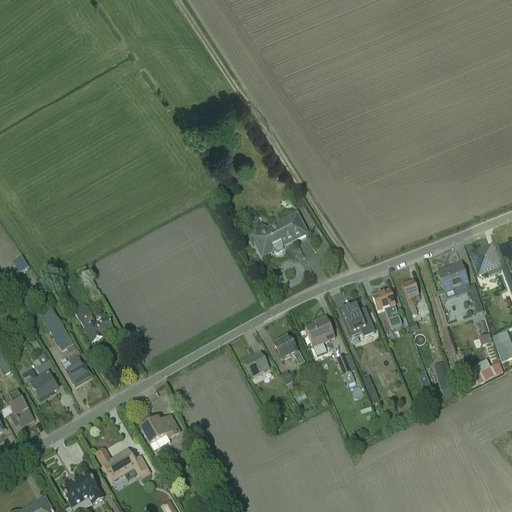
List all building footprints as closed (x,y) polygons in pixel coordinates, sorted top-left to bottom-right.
[(262,260),(309,237),(297,214),(251,237),(262,260)] [(479,280),(502,273),(494,249),(472,256),(479,280)] [(445,295),(469,287),(462,265),(438,272),(445,295)] [(407,304),(420,299),(415,283),(402,287),(407,304)] [(481,289),(475,292),(483,316),(490,314),(481,289)] [(378,313),(395,307),(391,293),(373,299),(378,313)] [(357,305),(338,313),(351,343),(376,332),(365,309),(360,311),(357,305)] [(425,307),(426,319),(434,318),(433,306),(425,307)] [(100,339),(115,331),(109,320),(98,326),(90,312),(77,319),(93,348),(102,343),(100,339)] [(313,349),(334,340),(326,320),(305,329),(313,349)] [(67,323),(57,328),(55,325),(54,326),(68,354),(80,348),(67,323)] [(511,336),(499,341),(508,370),(511,368),(511,336)] [(289,373),(304,365),(290,338),(275,345),(289,373)] [(488,351),(498,350),(496,339),(486,340),(488,351)] [(0,353),(0,356),(10,380),(18,377),(7,351),(0,353)] [(252,380),(272,370),(263,354),(244,364),(252,380)] [(350,379),(362,375),(356,357),(344,361),(350,379)] [(473,390),(500,375),(493,362),(466,378),(473,390)] [(76,390),(92,381),(82,364),(66,374),(76,390)] [(441,367),(447,392),(455,390),(448,365),(441,367)] [(296,374),(288,375),(291,389),(299,387),(296,374)] [(41,405),(60,394),(49,375),(30,386),(41,405)] [(433,377),(425,380),(431,398),(439,395),(433,377)] [(358,399),(369,397),(365,379),(354,382),(358,399)] [(22,431),(35,424),(24,402),(11,409),(22,431)] [(152,450),(172,438),(162,420),(141,432),(152,450)] [(148,473),(133,448),(101,468),(112,485),(135,472),(139,479),(148,473)] [(94,508),(105,503),(89,475),(60,492),(71,511),(72,511),(91,502),(94,508)] [(51,511),(45,501),(23,511),(51,511)]
